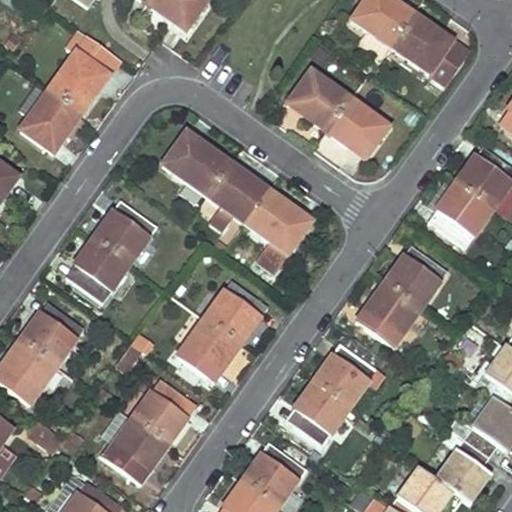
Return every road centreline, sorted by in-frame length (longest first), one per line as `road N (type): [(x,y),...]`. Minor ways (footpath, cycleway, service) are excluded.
road 1 (residential): [(371,213),(191,92),(146,94),(0,299)]
road 2 (residential): [(168,511),(371,213)]
road 3 (residential): [(371,213),(508,25)]
